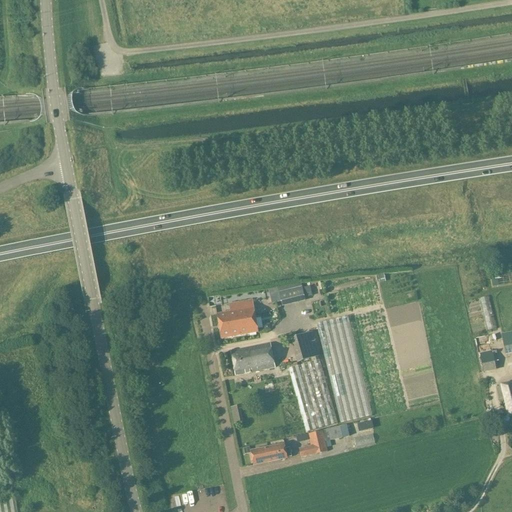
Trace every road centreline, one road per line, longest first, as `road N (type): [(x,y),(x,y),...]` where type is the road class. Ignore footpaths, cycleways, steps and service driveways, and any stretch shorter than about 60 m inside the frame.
road 1 (trunk): [(0,255),(511,164)]
road 2 (unclassified): [(101,0),(108,35),(122,52),(511,2)]
road 3 (tertiary): [(136,511),(66,164)]
road 4 (residential): [(243,511),(201,305)]
road 5 (tertiary): [(66,164),(45,0)]
